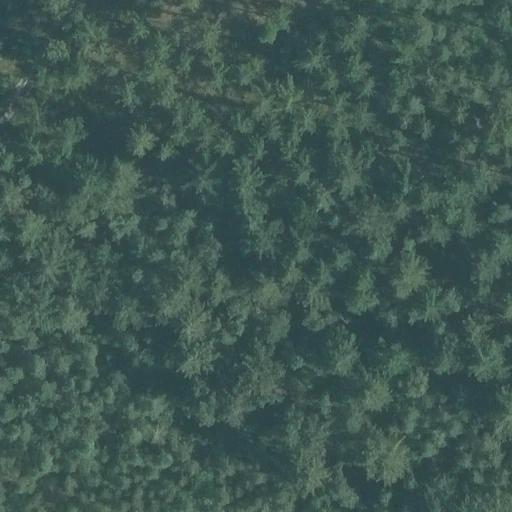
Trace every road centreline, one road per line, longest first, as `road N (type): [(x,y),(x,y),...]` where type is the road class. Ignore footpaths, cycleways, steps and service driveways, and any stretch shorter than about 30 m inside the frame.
road 1 (track): [(0,273),(379,511)]
road 2 (track): [(63,0),(0,120)]
